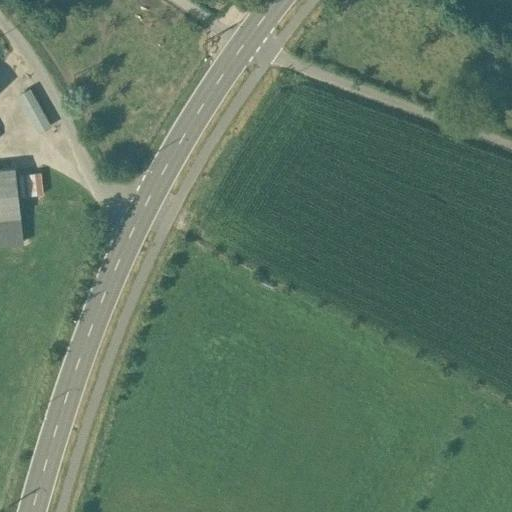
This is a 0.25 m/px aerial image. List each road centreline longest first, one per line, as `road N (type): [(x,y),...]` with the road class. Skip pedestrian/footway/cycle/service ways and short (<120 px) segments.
road 1 (secondary): [(143,207),(69,391),(34,511)]
road 2 (residential): [(246,39),(511,146)]
road 3 (residential): [(0,18),(31,58),(96,181),(143,207)]
road 4 (secondary): [(246,39),(143,207)]
